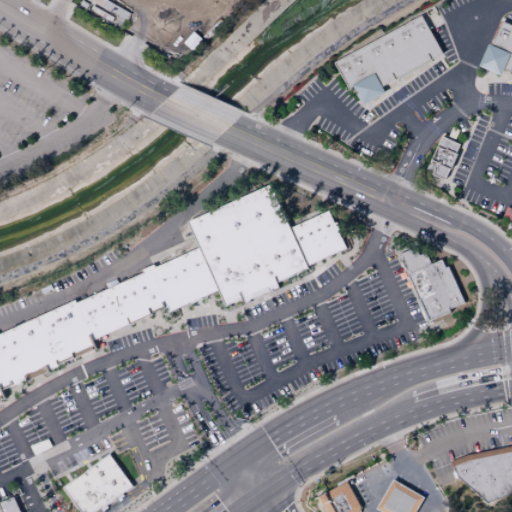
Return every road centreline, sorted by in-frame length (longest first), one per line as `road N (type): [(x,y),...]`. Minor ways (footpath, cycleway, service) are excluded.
road 1 (tertiary): [(442,236),(481,273),(482,314),(466,340),(400,379)]
road 2 (secondary): [(511,350),(400,379),(332,408)]
road 3 (tertiary): [(160,99),(0,5)]
road 4 (tertiary): [(392,204),(228,130)]
road 5 (secondary): [(272,486),(415,409)]
road 6 (tertiary): [(392,204),(488,264),(511,303)]
